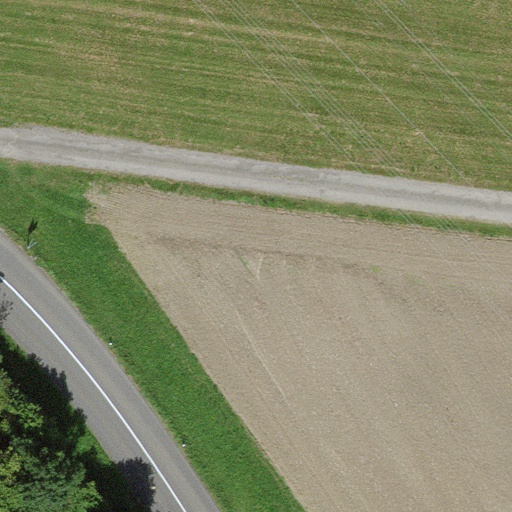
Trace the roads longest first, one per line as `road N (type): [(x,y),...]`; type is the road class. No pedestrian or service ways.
road 1 (track): [(0,154),(511,223)]
road 2 (tertiary): [(0,283),(76,360),(184,511)]
